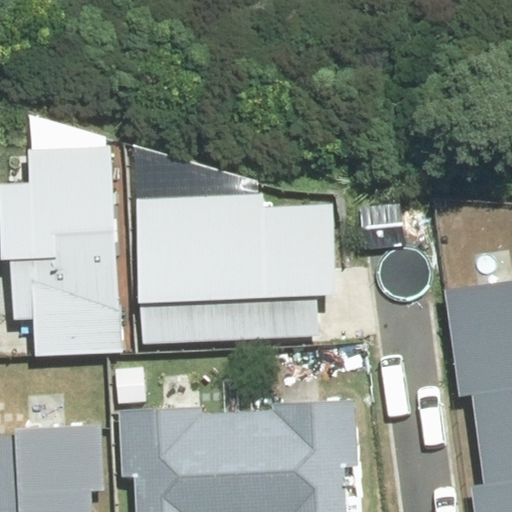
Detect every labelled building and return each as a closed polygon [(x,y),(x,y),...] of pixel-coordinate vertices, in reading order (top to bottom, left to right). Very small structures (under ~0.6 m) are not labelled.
[(49,189),(15,189),(16,314),(49,314),(49,353),(146,352),(145,147),(49,148),(49,189)] [(327,200),(167,201),(168,334),(327,334),(327,200)] [(511,511),(511,275),(455,283),(469,397),(481,395),(491,472),(476,474),(480,511),(511,511)] [(369,511),(368,468),(380,467),(378,402),(295,405),(295,415),(233,417),(232,404),(136,407),(139,476),(156,475),(156,511),(369,511)] [(0,511),(108,511),(108,489),(120,489),(118,423),(34,426),(35,436),(0,436),(0,511)]
